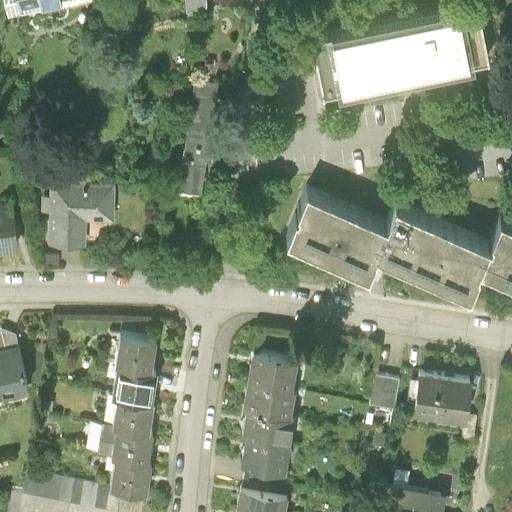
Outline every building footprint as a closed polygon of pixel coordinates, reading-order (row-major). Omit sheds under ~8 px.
[(457,0),(439,3),(310,28),(311,31),(320,83),(397,70),(405,68),(488,51),(482,22),(477,0),(457,0)] [(217,77),(195,74),(178,184),(200,188),(205,156),(213,157),(214,151),(215,147),(207,146),(217,77)] [(117,180),(50,178),(50,192),(41,192),(40,207),(50,208),(49,239),(87,240),(87,216),(116,217),(117,180)] [(478,258),(487,236),(394,196),(386,217),(306,183),(285,229),(367,265),(376,244),(384,248),(390,250),(468,283),(478,258)] [(14,200),(0,201),(0,249),(19,247),(14,200)] [(487,236),(478,258),(511,271),(511,214),(498,209),(487,236)] [(0,346),(20,342),(18,330),(0,323),(0,346)] [(156,331),(119,324),(113,356),(117,357),(151,361),(153,354),(153,351),(154,348),(156,331)] [(20,342),(0,346),(0,376),(4,394),(32,387),(20,342)] [(293,351),(249,345),(247,361),(245,373),(289,380),(293,351)] [(151,361),(117,357),(111,386),(116,387),(150,393),(151,385),(152,381),(152,378),(155,362),(151,361)] [(470,371),(413,362),(406,403),(463,413),(470,371)] [(393,372),(372,368),(367,396),(388,400),(393,372)] [(289,380),(245,373),(243,388),(241,402),(246,402),(284,408),(289,380)] [(150,393),(116,387),(110,417),(115,418),(148,423),(149,415),(150,412),(151,409),(153,393),(150,393)] [(284,408),(246,402),(243,418),(242,431),(244,431),(285,437),(289,409),(284,408)] [(473,407),(464,405),(463,413),(460,427),(469,429),(473,407)] [(148,423),(115,418),(109,447),(113,448),(148,453),(149,445),(149,442),(149,439),(152,424),(148,423)] [(285,437),(244,431),(242,446),(240,458),(243,459),(268,462),(283,465),(287,437),(285,437)] [(148,453),(113,448),(108,478),(145,484),(147,476),(147,472),(148,470),(151,453),(148,453)] [(268,462),(243,459),(240,480),(264,484),(268,462)] [(26,464),(22,487),(153,510),(157,487),(145,484),(108,478),(26,464)] [(384,511),(439,511),(444,483),(392,473),(384,511)] [(264,484),(240,480),(238,492),(236,505),(238,506),(274,511),(279,511),(283,488),(264,484)]
